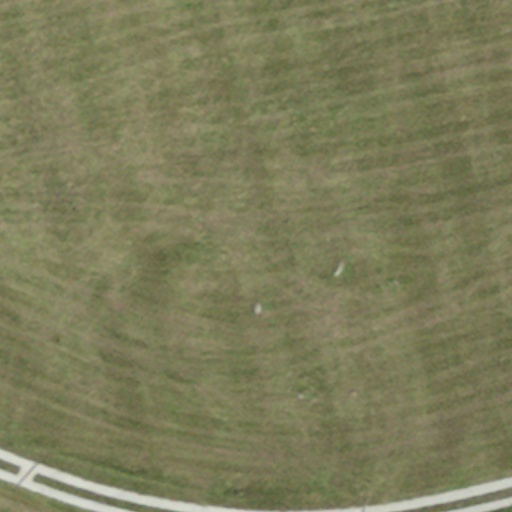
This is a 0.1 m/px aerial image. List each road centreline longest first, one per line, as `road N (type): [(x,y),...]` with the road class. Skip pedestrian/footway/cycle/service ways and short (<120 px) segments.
road 1 (track): [(0,455),(62,483),(189,511)]
road 2 (track): [(373,511),(462,506),(511,492)]
